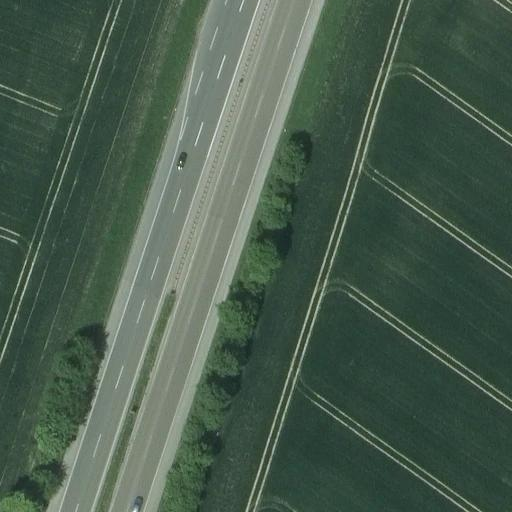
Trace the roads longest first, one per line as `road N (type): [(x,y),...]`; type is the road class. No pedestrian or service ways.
road 1 (motorway): [(246,0),(74,511)]
road 2 (motorway): [(131,511),(301,0)]
